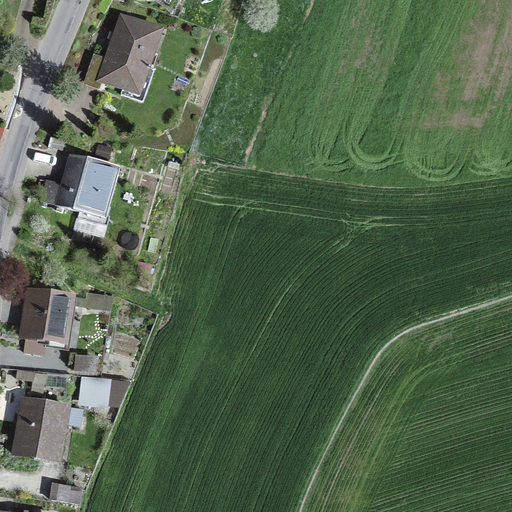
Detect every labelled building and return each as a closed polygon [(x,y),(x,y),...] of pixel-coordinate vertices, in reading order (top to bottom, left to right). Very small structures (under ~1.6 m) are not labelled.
[(141,90),(162,28),(125,16),(112,57),(97,52),(88,81),(102,86),(105,78),(141,90)] [(121,169),(73,155),(58,204),(107,218),(121,169)] [(72,297),(33,291),(25,339),(64,345),(72,297)] [(98,369),(98,353),(77,353),(76,368),(98,369)] [(81,403),(125,405),(126,378),(82,376),(81,403)] [(0,387),(0,388),(0,405),(18,409),(21,391),(0,387)] [(68,410),(24,402),(14,455),(58,463),(68,410)] [(84,489),(54,484),(51,501),(81,506),(84,489)]
